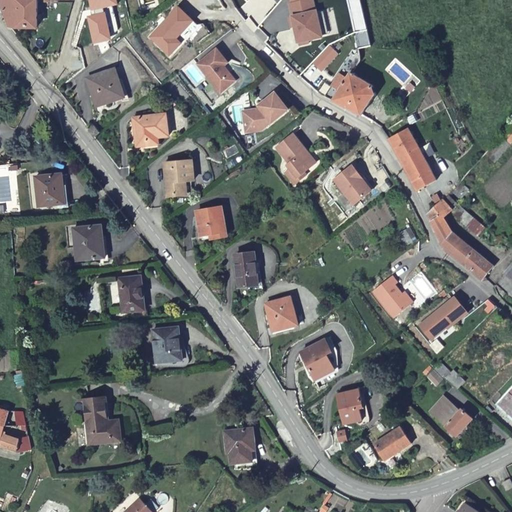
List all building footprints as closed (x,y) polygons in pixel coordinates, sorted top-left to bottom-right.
[(0,0),(10,23),(12,27),(41,26),(40,0),(0,0)] [(310,0),(309,0),(288,5),(291,17),(293,28),(297,45),(307,43),(306,40),(319,38),(318,37),(314,14),(310,0)] [(151,38),(170,56),(181,44),(177,39),(175,38),(178,34),(180,36),(193,22),(179,8),(151,38)] [(321,13),(314,14),(318,37),(326,35),(321,13)] [(314,62),(323,71),(338,55),(329,46),(314,62)] [(216,52),(197,67),(219,95),(229,87),(226,83),(226,80),(229,77),(223,69),(227,66),(216,52)] [(125,100),(118,72),(90,79),(96,104),(109,100),(110,104),(125,100)] [(354,75),(352,74),(347,81),(345,84),(344,84),(343,85),(344,86),(343,87),(340,93),(333,103),(343,106),(355,113),(359,116),(363,118),(377,97),(374,87),(355,76),(356,75),(355,74),(354,75)] [(345,84),(347,81),(339,76),(334,82),(343,87),(344,86),(343,85),(344,84),(345,84)] [(234,83),(229,77),(226,80),(226,83),(229,87),(234,83)] [(343,87),(334,82),(331,88),(340,93),(343,87)] [(263,130),(290,111),(277,94),(260,107),(261,108),(259,110),(244,112),(245,127),(257,126),(257,131),(263,130)] [(170,112),(139,118),(143,146),(166,142),(165,136),(174,135),(170,112)] [(96,125),(90,130),(96,138),(102,133),(96,125)] [(388,142),(415,192),(437,181),(422,150),(411,129),(388,142)] [(303,174),(312,168),(302,155),(306,152),(294,135),(277,148),(289,165),(287,166),(290,170),(284,174),(293,186),(299,182),(297,179),(303,174)] [(306,152),(302,155),(312,168),(316,165),(306,152)] [(194,179),(193,163),(166,164),(167,195),(184,194),(183,180),(194,179)] [(351,168),(333,183),(352,208),(368,195),(359,183),(361,181),(351,168)] [(62,175),(34,178),(37,207),(64,205),(62,175)] [(361,181),(359,183),(368,195),(373,192),(363,180),(361,181)] [(445,217),(450,212),(452,210),(441,199),(427,214),(432,223),(444,218),(445,217)] [(231,232),(223,204),(199,210),(204,234),(220,229),(221,235),(231,232)] [(445,249),(470,271),(481,260),(455,235),(444,218),(432,223),(445,249)] [(103,231),(74,233),(77,265),(106,263),(103,231)] [(261,283),(255,252),(233,258),(240,289),(261,283)] [(481,260),(470,271),(482,281),(492,271),(481,260)] [(138,278),(116,280),(120,314),(142,311),(138,278)] [(394,278),(375,292),(396,318),(412,305),(403,295),(396,286),(399,284),(394,278)] [(492,290),(501,298),(506,293),(497,285),(492,290)] [(445,290),(438,294),(442,299),(448,294),(445,290)] [(406,293),(403,295),(412,305),(415,303),(406,293)] [(303,326),(294,298),(268,305),(275,328),(289,324),(291,330),(303,326)] [(467,314),(455,299),(424,323),(436,337),(451,324),(452,326),(467,314)] [(436,337),(424,323),(420,326),(431,340),(436,337)] [(177,329),(153,332),(156,365),(180,362),(177,329)] [(322,339),(298,353),(315,383),(332,372),(324,357),(330,353),(322,339)] [(454,371),(449,377),(461,388),(467,382),(454,371)] [(17,387),(25,385),(22,373),(13,376),(17,387)] [(432,373),(427,378),(435,386),(440,381),(432,373)] [(372,421),(364,389),(342,395),(349,426),(372,421)] [(511,391),(501,404),(511,413),(511,391)] [(452,403),(446,397),(432,412),(438,418),(442,414),(451,404),(452,403)] [(122,444),(120,428),(108,429),(108,424),(110,424),(107,402),(83,405),(89,448),(122,444)] [(438,418),(448,427),(463,412),(452,403),(451,404),(442,414),(438,418)] [(463,412),(448,427),(458,436),(475,420),(465,410),(463,412)] [(13,414),(15,427),(21,427),(27,426),(24,416),(13,414)] [(0,449),(13,453),(30,452),(31,441),(16,441),(3,438),(5,428),(0,427),(0,449)] [(256,428),(226,430),(227,446),(230,447),(231,462),(253,461),(252,440),(257,440),(256,428)] [(401,428),(375,446),(385,463),(412,445),(401,428)] [(156,511),(143,498),(128,511),(156,511)] [(460,508),(457,511),(483,511),(467,501),(463,508),(460,508)]
